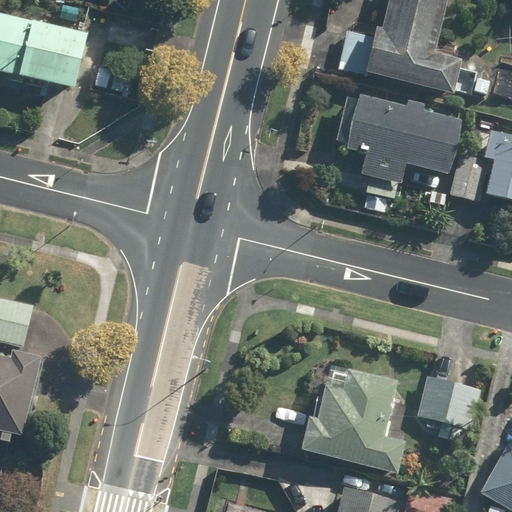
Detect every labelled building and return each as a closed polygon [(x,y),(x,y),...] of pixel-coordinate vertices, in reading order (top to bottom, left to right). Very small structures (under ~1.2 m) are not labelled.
[(344,34),(334,75),(446,103),(455,66),(430,60),(444,0),(388,0),(378,43),(344,34)] [(80,42),(0,21),(0,81),(65,99),(80,42)] [(398,116),(336,100),(324,149),(359,157),(352,182),(392,192),(397,173),(444,184),(457,130),(418,120),(421,111),(400,106),(398,116)] [(479,162),(459,156),(445,200),(473,208),(475,199),(511,210),(511,140),(488,133),(479,162)] [(0,303),(0,345),(17,350),(27,311),(0,303)] [(0,437),(18,442),(37,364),(5,356),(3,366),(0,365),(0,437)] [(297,420),(289,455),(393,477),(400,446),(376,441),(388,385),(322,371),(311,423),(297,420)] [(477,393),(418,379),(409,422),(467,436),(477,393)] [(511,511),(511,450),(506,447),(477,497),(502,511),(511,511)] [(404,491),(399,511),(445,511),(448,500),(404,491)] [(389,511),(391,504),(335,492),(330,511),(389,511)]
